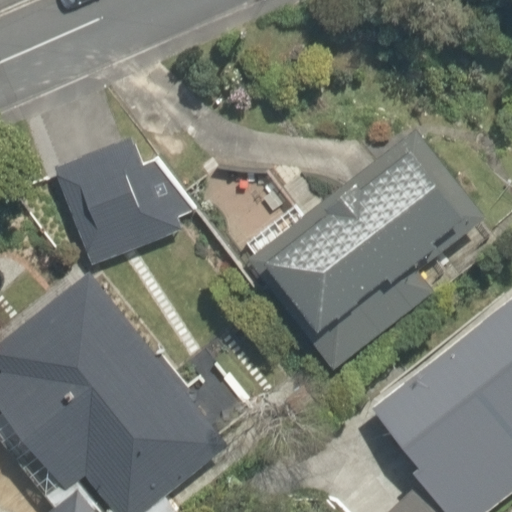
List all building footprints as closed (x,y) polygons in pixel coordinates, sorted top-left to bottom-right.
[(363,373),(452,300),(437,281),(503,226),(425,131),(269,258),(363,373)] [(165,137),(65,168),(94,265),(195,234),(165,137)] [(188,511),(174,494),(230,451),(95,275),(0,348),(0,395),(73,490),(43,511),(188,511)] [(511,511),(511,322),(382,407),(432,485),(389,511),(511,511)] [(298,511),(284,492),(257,511),(298,511)]
